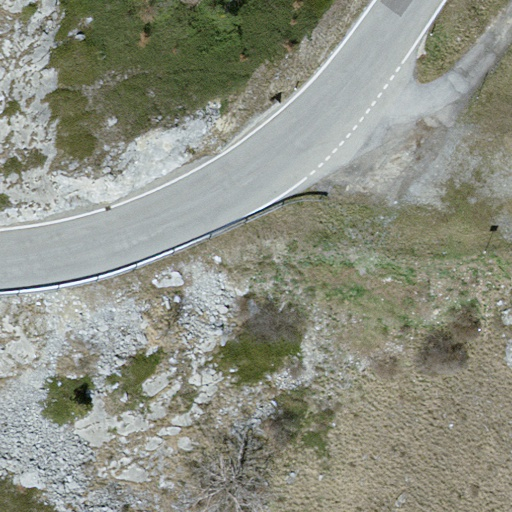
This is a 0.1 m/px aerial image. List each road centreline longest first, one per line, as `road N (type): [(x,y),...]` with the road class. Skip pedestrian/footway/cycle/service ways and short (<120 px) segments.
road 1 (tertiary): [(319,121),(251,175),(152,225),(0,260)]
road 2 (residential): [(319,121),(392,114),(451,85),(511,21)]
road 3 (tertiary): [(409,0),(319,121)]
